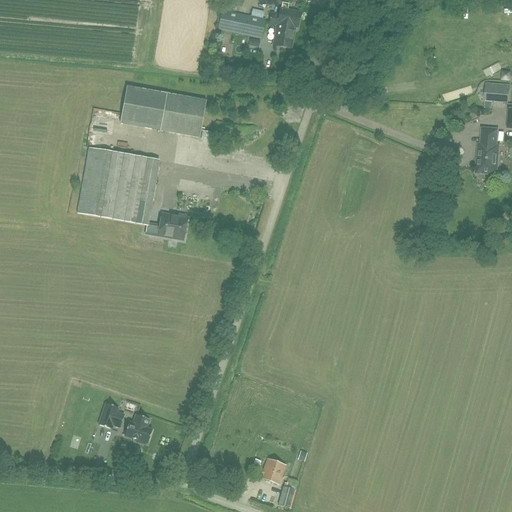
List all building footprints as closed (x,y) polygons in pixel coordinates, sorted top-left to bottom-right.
[(290,49),(294,28),(296,28),(299,13),(286,11),(288,5),(289,5),(290,4),(281,3),(280,8),(279,8),(278,16),(271,14),(269,25),(277,26),(273,46),(290,49)] [(218,31),(261,39),(265,20),(222,11),(218,31)] [(511,71),(502,70),(501,80),(510,81),(511,71)] [(508,86),(486,84),(485,99),(507,101),(508,86)] [(119,125),(159,132),(199,139),(205,102),(126,88),(119,125)] [(497,166),(496,164),(497,148),(494,147),(496,131),(483,130),(481,146),(479,146),(477,173),(486,173),(487,175),(493,176),(494,174),(495,174),(497,172),(497,166)] [(202,132),(201,141),(209,142),(211,134),(202,132)] [(159,161),(88,149),(77,215),(146,227),(148,227),(148,223),(159,161)] [(145,235),(158,237),(183,241),(187,219),(185,219),(185,217),(177,215),(177,217),(162,215),(160,225),(148,223),(148,227),(146,227),(145,235)] [(124,416),(116,413),(118,409),(105,405),(98,426),(111,430),(112,426),(120,428),(124,416)] [(147,444),(152,431),(146,429),(149,420),(136,416),(133,424),(129,423),(124,436),(139,441),(138,443),(145,445),(145,444),(147,444)] [(278,485),(285,466),(267,460),(260,479),(278,485)] [(287,480),(285,488),(282,488),(278,505),(289,508),(296,482),(287,480)]
